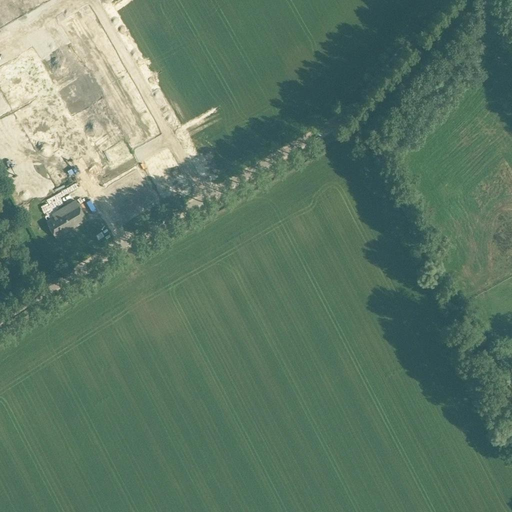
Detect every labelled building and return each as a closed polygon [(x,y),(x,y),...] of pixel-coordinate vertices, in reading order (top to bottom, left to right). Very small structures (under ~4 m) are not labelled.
[(0,0),(0,20),(35,0),(0,0)] [(53,74),(9,99),(60,188),(103,163),(72,107),(86,99),(89,105),(87,106),(86,108),(85,110),(84,113),(84,115),(84,117),(84,120),(85,122),(86,124),(88,126),(90,128),(92,129),(94,130),(96,130),(99,130),(101,130),(103,130),(106,129),(107,127),(109,126),(111,124),(112,122),(112,119),(113,117),(113,115),(112,112),(112,110),(110,108),(109,106),(107,104),(105,103),(103,102),(101,102),(98,101),(96,102),(94,102),(90,96),(105,88),(134,140),(156,127),(127,76),(130,74),(117,52),(114,54),(85,2),(63,15),(92,66),(78,74),(74,68),(76,67),(77,65),(78,63),(79,60),(79,58),(79,56),(79,53),(78,51),(77,49),(75,47),(73,46),(71,44),(69,43),(67,43),(65,43),(62,43),(60,44),(58,45),(56,46),(54,48),(53,50),(52,52),(51,54),(50,56),(51,59),(51,61),(52,63),(53,65),(54,67),(56,69),(58,70),(60,71),(63,72),(65,72),(68,71),(70,71),(73,77),(59,85),(53,74)] [(28,30),(0,46),(0,82),(5,91),(48,66),(28,30)] [(0,110),(0,163),(15,189),(37,176),(0,110)] [(55,219),(48,223),(51,229),(56,237),(87,220),(82,211),(78,205),(72,209),(63,214),(61,209),(52,214),(55,219)]
